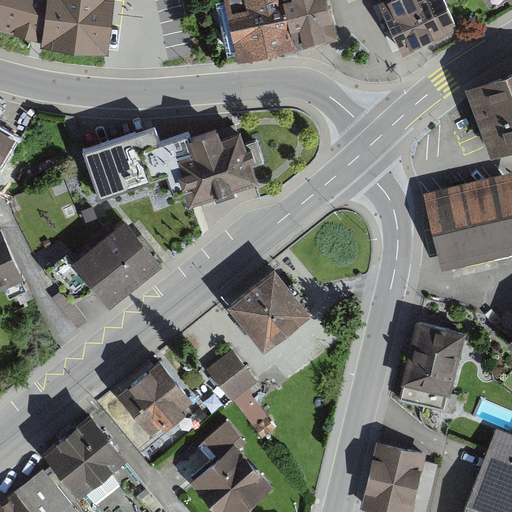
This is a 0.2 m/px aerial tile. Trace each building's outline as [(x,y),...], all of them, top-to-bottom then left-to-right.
[(0,0),(0,30),(43,42),(106,56),(110,0),(0,0)] [(302,50),(290,0),(231,0),(222,2),(236,65),(302,50)] [(328,0),(290,0),(302,50),(339,42),(328,0)] [(461,31),(446,0),(396,0),(381,7),(404,57),(461,31)] [(511,153),(511,80),(470,95),(493,161),(511,153)] [(81,149),(98,199),(170,177),(177,201),(204,192),(208,203),(272,183),(256,131),(237,137),(234,127),(177,145),(169,121),(81,149)] [(0,166),(15,140),(0,131),(0,166)] [(511,170),(425,191),(442,267),(511,251),(511,170)] [(83,266),(111,302),(169,258),(142,222),(83,266)] [(6,224),(0,226),(0,287),(30,273),(6,224)] [(274,272),(225,311),(261,356),(310,316),(274,272)] [(474,329),(421,318),(404,391),(458,403),(474,329)] [(174,354),(123,393),(153,432),(204,394),(174,354)] [(240,355),(214,377),(234,401),(260,380),(240,355)] [(208,442),(224,461),(198,483),(221,511),(245,511),(278,484),(248,448),(257,440),(238,417),(208,442)] [(91,426),(48,461),(79,500),(122,464),(91,426)] [(511,511),(511,438),(498,434),(470,511),(511,511)] [(416,511),(429,454),(378,443),(365,507),(389,511),(416,511)] [(179,463),(190,477),(214,458),(203,444),(179,463)] [(0,511),(78,511),(47,472),(0,507),(0,511)]
